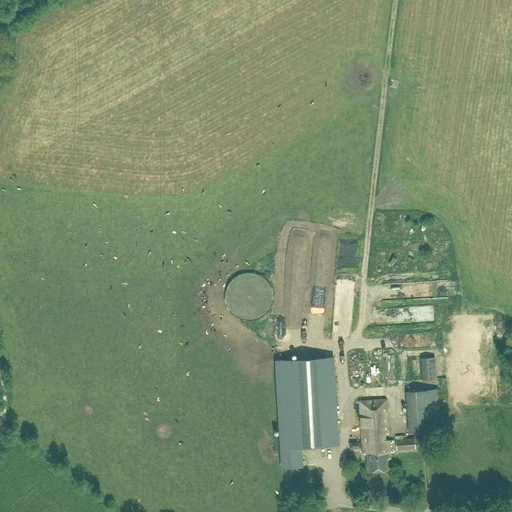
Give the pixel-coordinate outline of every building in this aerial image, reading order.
[(238,320),(245,322),(252,322),(259,320),(264,316),(269,311),(272,305),(273,298),(272,292),(269,285),(265,280),(260,276),(254,274),(247,274),(241,275),(235,278),(230,282),(226,289),(225,296),(225,303),(228,310),(232,316),(238,320)] [(435,305),(410,306),(410,323),(435,322),(435,305)] [(420,357),(422,380),(436,378),(434,356),(420,357)] [(300,447),(337,445),(332,357),(277,360),(283,468),(301,467),(300,447)] [(439,429),(436,389),(406,391),(408,431),(439,429)] [(386,399),(359,401),(363,453),(366,453),(367,471),(388,469),(387,458),(390,458),(386,399)] [(395,439),(396,449),(415,448),(414,438),(395,439)] [(16,456),(22,447),(18,444),(12,453),(16,456)] [(30,455),(26,464),(35,467),(38,459),(30,455)] [(22,464),(11,476),(17,482),(24,474),(27,476),(31,472),(22,464)] [(36,487),(41,494),(62,479),(57,472),(36,487)] [(41,498),(49,505),(67,485),(63,481),(53,492),(49,489),(41,498)]
